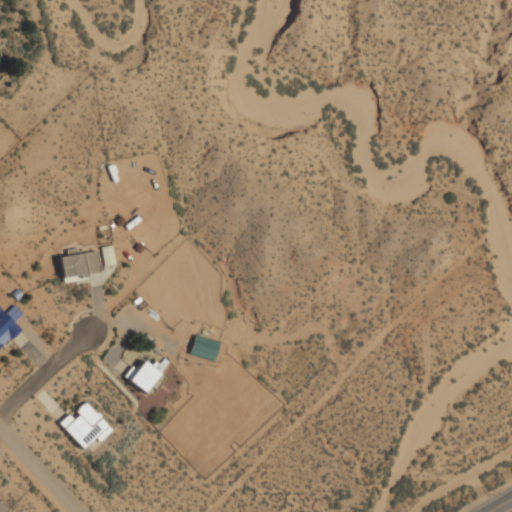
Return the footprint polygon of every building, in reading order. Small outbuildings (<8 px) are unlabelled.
[(100,248),(103,266),(113,265),(110,246),(100,248)] [(75,254),(75,249),(66,250),(66,257),(59,257),(62,280),(99,276),(96,252),(75,254)] [(123,377),(144,393),(159,374),(143,360),(135,370),(132,367),(123,377)] [(57,423),(82,449),(94,438),(98,443),(112,430),(86,402),(70,417),(67,414),(57,423)] [(0,511),(4,511),(8,509),(0,500),(0,511)]
